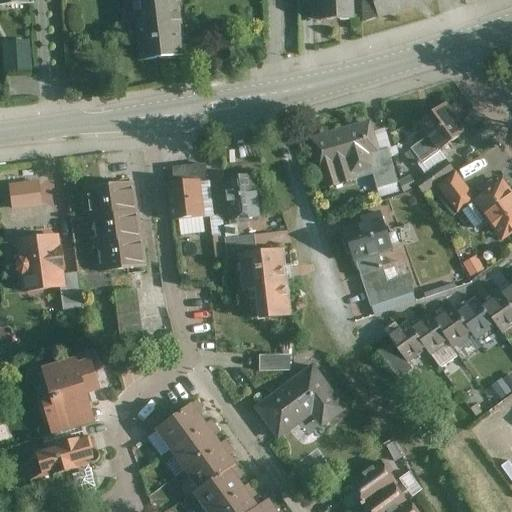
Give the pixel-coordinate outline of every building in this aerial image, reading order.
[(37,0),(0,0),(0,9),(38,7),(37,0)] [(131,0),(135,63),(187,60),(183,0),(131,0)] [(325,0),(326,23),(357,22),(356,0),(325,0)] [(440,0),(375,0),(382,21),(442,4),(440,0)] [(33,37),(2,41),(6,77),(38,73),(33,37)] [(465,131),(446,105),(420,124),(427,136),(410,148),(420,163),(465,131)] [(369,121),(309,138),(322,187),(371,175),(376,189),(397,183),(387,149),(377,152),(369,121)] [(257,175),(226,179),(230,220),(262,217),(257,175)] [(457,215),(473,202),(452,176),(436,188),(457,215)] [(202,180),(170,184),(175,220),(207,216),(202,180)] [(511,232),(511,193),(502,180),(473,202),(502,240),(511,232)] [(92,215),(138,209),(135,181),(88,187),(92,215)] [(13,186),(16,210),(44,207),(41,183),(13,186)] [(92,215),(95,242),(142,236),(138,209),(92,215)] [(359,224),(343,229),(354,262),(377,254),(391,249),(379,212),(357,218),(359,224)] [(230,256),(244,255),(258,253),(257,235),(229,238),(230,256)] [(99,271),(146,265),(142,236),(95,242),(99,271)] [(57,237),(20,242),(25,290),(63,286),(62,274),(57,237)] [(292,314),(285,250),(258,253),(244,255),(246,288),(260,287),(264,318),(292,314)] [(377,254),(354,262),(360,277),(383,269),(377,254)] [(470,277),(485,269),(477,255),(463,264),(470,277)] [(387,281),(383,269),(360,277),(371,308),(413,293),(407,276),(387,281)] [(78,272),(62,274),(63,286),(66,310),(82,308),(78,272)] [(511,309),(511,284),(501,293),(511,309)] [(139,289),(117,291),(122,337),(144,335),(139,289)] [(511,309),(501,293),(482,307),(496,326),(501,334),(511,327),(511,309)] [(455,313),(471,336),(475,341),(496,326),(482,307),(476,298),(455,313)] [(452,308),(434,321),(449,343),(453,349),(471,336),(455,313),(452,308)] [(410,327),(424,350),(430,357),(449,343),(434,321),(429,315),(410,327)] [(410,327),(406,321),(385,335),(390,343),(404,363),(424,350),(410,327)] [(404,363),(390,343),(378,351),(399,379),(410,372),(404,363)] [(291,355),(260,355),(260,369),(291,368),(291,355)] [(78,358),(43,369),(52,400),(45,402),(53,435),(97,421),(89,395),(102,392),(93,360),(79,365),(78,358)] [(315,366),(258,408),(281,439),(315,414),(324,427),(348,409),(315,366)] [(195,403),(158,430),(173,451),(210,424),(195,403)] [(210,424),(173,451),(186,470),(224,443),(210,424)] [(98,463),(91,437),(31,453),(38,479),(98,463)] [(224,443),(186,470),(202,492),(234,468),(240,464),(224,443)] [(354,485),(368,504),(365,506),(369,511),(417,511),(411,502),(410,503),(397,484),(398,483),(384,464),(354,485)] [(196,496),(207,511),(213,511),(248,487),(234,468),(202,492),(196,496)] [(248,487),(213,511),(254,511),(262,507),(248,487)]
